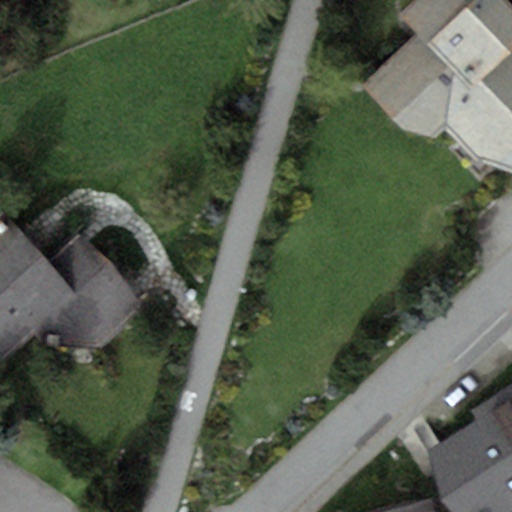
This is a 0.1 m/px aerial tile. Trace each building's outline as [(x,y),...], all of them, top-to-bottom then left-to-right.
[(511,170),(511,6),(506,0),(414,0),(399,15),(418,35),(362,87),(402,130),(437,136),(446,128),(475,160),(511,170)] [(0,361),(27,338),(77,295),(45,258),(6,214),(0,220),(0,361)] [(78,229),(45,258),(77,295),(27,338),(104,348),(148,309),(78,229)] [(478,419),(430,450),(442,496),(454,511),(511,511),(511,385),(472,411),(478,419)] [(434,511),(431,497),(380,511),(434,511)]
